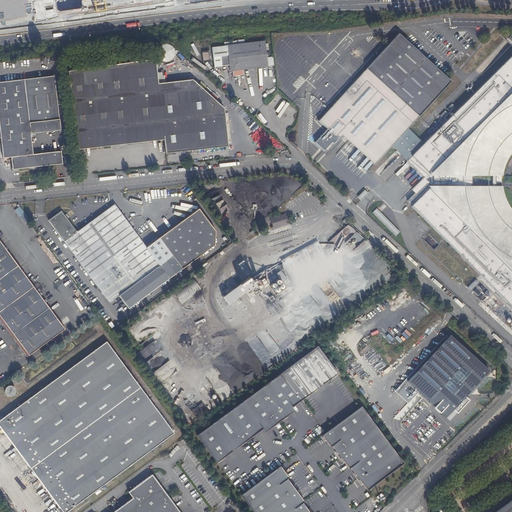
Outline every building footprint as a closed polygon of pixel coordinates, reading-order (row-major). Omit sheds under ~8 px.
[(35,8),(36,21),(44,21),(44,23),(54,22),(52,10),(46,11),(46,7),(35,8)] [(397,35),(366,69),(418,116),(448,82),(397,35)] [(241,70),(243,70),(268,67),(266,57),(264,41),(227,46),(229,66),(230,72),(235,71),(235,76),(242,76),(241,70)] [(164,44),(163,45),(162,45),(161,46),(159,47),(158,48),(158,49),(157,50),(157,52),(157,53),(157,55),(157,56),(157,57),(158,58),(159,59),(159,60),(161,61),(162,61),(163,62),(165,62),(166,62),(167,62),(168,62),(170,61),(171,61),(172,60),(173,59),(173,58),(174,57),(174,56),(175,55),(175,54),(175,53),(175,52),(174,50),(174,49),(173,48),(173,47),(172,46),(171,46),(170,45),(169,45),(168,44),(167,44),(165,44),(164,44)] [(222,67),(229,66),(227,46),(212,48),(214,68),(222,67)] [(511,54),(422,144),(407,161),(425,180),(425,183),(406,201),(412,206),(411,207),(511,307),(511,212),(511,211),(509,209),(508,207),(507,205),(506,203),(504,200),(503,198),(502,194),(501,190),(500,188),(471,187),(471,174),(500,175),(501,174),(501,172),(502,169),(502,167),(503,164),(504,162),(505,160),(506,158),(507,156),(508,155),(509,153),(510,152),(511,150),(511,149),(511,54)] [(164,137),(164,140),(166,154),(228,147),(224,108),(193,80),(158,84),(155,59),(74,70),(83,146),(164,137)] [(347,130),(379,159),(391,146),(407,161),(422,144),(407,129),(418,116),(366,69),(319,121),(327,129),(315,142),(324,151),(327,147),(329,149),(331,146),(330,144),(332,142),(334,144),(342,135),(347,130)] [(68,71),(77,146),(83,146),(74,70),(68,71)] [(30,132),(60,128),(54,76),(0,82),(0,131),(3,158),(11,157),(13,170),(62,164),(61,151),(33,154),(30,134),(30,132)] [(347,130),(342,135),(374,164),(379,159),(347,130)] [(83,146),(83,149),(164,140),(164,137),(83,146)] [(357,150),(350,157),(366,171),(372,164),(357,150)] [(275,189),(279,195),(271,199),(274,205),(301,191),(295,179),(275,189)] [(357,197),(359,200),(367,192),(365,190),(357,197)] [(367,192),(359,200),(360,201),(368,193),(367,192)] [(219,216),(230,209),(219,194),(208,201),(219,216)] [(61,211),(49,220),(109,303),(129,309),(215,245),(215,231),(199,209),(146,248),(114,204),(77,232),(61,211)] [(377,208),(372,213),(395,236),(400,232),(377,208)] [(289,224),(286,214),(270,219),(273,228),(289,224)] [(258,217),(244,227),(246,230),(260,219),(258,217)] [(348,224),(328,242),(330,244),(333,242),(336,246),(340,243),(345,247),(348,244),(353,250),(363,241),(348,224)] [(0,241),(65,329),(66,327),(0,237),(0,241)] [(0,241),(0,316),(29,356),(65,329),(0,241)] [(202,280),(214,271),(211,268),(199,277),(202,280)] [(471,276),(463,283),(470,290),(478,283),(471,276)] [(239,284),(239,285),(245,292),(254,285),(249,278),(239,284)] [(176,294),(191,283),(189,280),(173,291),(176,294)] [(194,280),(191,283),(176,294),(175,295),(182,304),(201,290),(194,280)] [(245,292),(239,285),(222,297),(228,305),(245,292)] [(487,307),(496,299),(488,290),(479,298),(487,307)] [(193,299),(183,306),(187,310),(197,303),(193,299)] [(0,316),(0,320),(27,357),(29,356),(0,316)] [(212,325),(206,329),(218,345),(223,341),(212,325)] [(66,511),(174,433),(106,342),(0,420),(0,426),(62,511),(66,511)] [(317,347),(196,436),(216,462),(337,373),(317,347)] [(7,396),(13,393),(10,386),(3,389),(7,396)] [(361,407),(322,435),(367,490),(403,464),(361,407)] [(308,511),(278,467),(241,496),(253,511),(308,511)] [(114,511),(179,511),(152,475),(128,492),(133,498),(114,511)] [(511,511),(511,500),(495,511),(511,511)]
